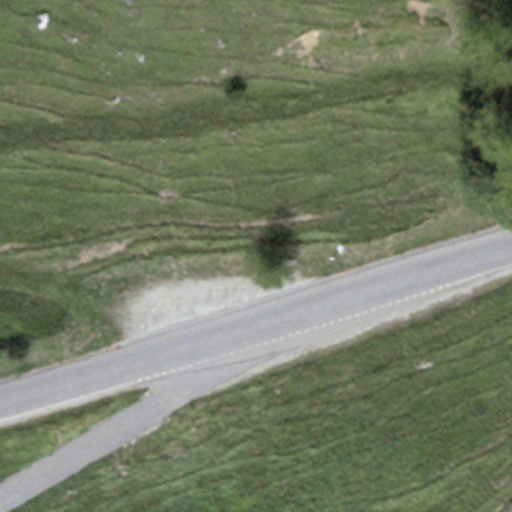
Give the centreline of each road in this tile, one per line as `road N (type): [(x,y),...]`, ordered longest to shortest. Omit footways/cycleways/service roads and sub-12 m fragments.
road 1 (tertiary): [(511,245),(0,401)]
road 2 (track): [(0,285),(233,333),(192,383),(161,405),(0,498)]
